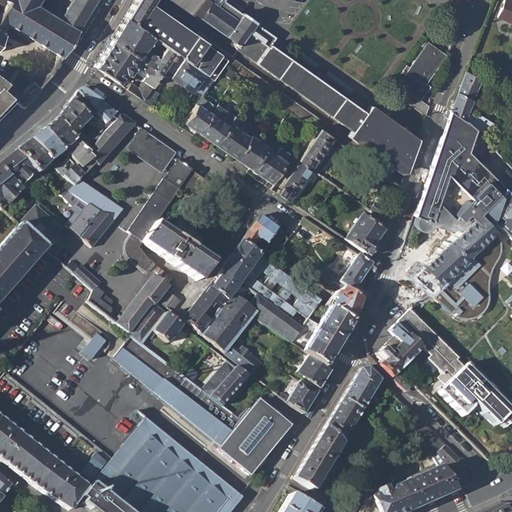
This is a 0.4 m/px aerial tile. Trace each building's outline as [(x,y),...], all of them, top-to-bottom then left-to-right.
[(0,0),(0,34),(1,33),(0,32),(0,28),(3,23),(17,0),(28,0),(35,4),(36,0),(0,0)] [(28,0),(17,0),(3,23),(60,57),(77,30),(58,18),(35,4),(28,0)] [(77,30),(95,0),(69,0),(58,18),(77,30)] [(219,30),(236,43),(234,47),(330,116),(327,121),(398,172),(405,172),(417,138),(369,105),(364,112),(269,45),(268,46),(211,6),(215,0),(134,0),(124,18),(151,37),(166,47),(175,54),(180,58),(184,60),(204,74),(207,76),(213,81),(224,66),(227,61),(203,45),(204,43),(150,5),(152,0),(168,0),(197,20),(200,17),(219,30)] [(215,0),(211,6),(268,46),(269,45),(275,37),(255,23),(255,22),(254,21),(242,13),(242,14),(223,1),(224,0),(215,0)] [(504,0),(497,18),(511,23),(511,1),(507,0),(504,0)] [(164,68),(166,65),(175,54),(166,47),(158,59),(150,55),(147,59),(140,54),(148,43),(148,42),(151,37),(124,18),(111,39),(137,58),(134,63),(146,75),(144,78),(137,88),(136,89),(146,95),(150,88),(164,68)] [(313,23),(305,35),(325,49),(333,37),(313,23)] [(216,35),(234,47),(236,43),(219,30),(216,35)] [(132,65),(134,63),(137,58),(111,39),(94,67),(119,84),(125,76),(128,76),(133,70),(133,69),(132,65)] [(428,42),(409,67),(407,70),(404,68),(394,82),(411,94),(406,102),(426,115),(429,106),(420,99),(428,88),(424,85),(445,55),(428,42)] [(351,50),(343,62),(363,76),(371,64),(351,50)] [(166,65),(164,68),(173,75),(171,78),(191,92),(193,89),(203,95),(213,81),(207,76),(204,74),(184,60),(180,58),(175,54),(166,65)] [(230,57),(227,61),(224,66),(233,72),(237,75),(254,87),(314,128),(316,126),(320,120),(230,57)] [(468,61),(449,111),(464,120),(469,124),(474,130),(478,134),(493,125),(479,115),(473,120),(469,114),(479,106),(471,102),(479,82),(485,85),(488,80),(483,74),(468,61)] [(133,69),(133,70),(144,78),(146,75),(134,63),(132,65),(133,69)] [(0,86),(9,95),(21,106),(43,81),(33,72),(28,79),(15,68),(5,82),(4,81),(0,84),(0,86)] [(0,103),(9,95),(0,86),(0,84),(4,81),(0,77),(0,103)] [(125,89),(142,100),(146,95),(136,89),(137,88),(130,83),(125,89)] [(78,89),(76,92),(93,109),(99,102),(100,100),(86,91),(82,88),(78,89)] [(158,94),(150,88),(146,95),(142,100),(150,105),(158,94)] [(76,92),(67,103),(87,119),(94,112),(93,109),(76,92)] [(214,108),(207,103),(201,98),(183,123),(197,132),(209,114),(211,111),(214,108)] [(94,112),(87,119),(96,126),(100,129),(104,133),(118,117),(114,113),(99,102),(93,109),(94,112)] [(67,103),(54,120),(79,143),(86,135),(80,130),(79,131),(77,130),(87,119),(67,103)] [(197,132),(215,145),(227,126),(234,116),(216,104),(214,108),(211,111),(209,114),(197,132)] [(104,133),(100,129),(96,126),(86,135),(79,143),(89,152),(86,155),(89,158),(94,162),(97,165),(133,124),(122,116),(115,111),(114,113),(118,117),(104,133)] [(458,231),(409,275),(427,291),(464,256),(467,260),(432,296),(451,313),(454,311),(456,314),(454,315),(458,317),(463,318),(470,318),(476,316),(481,312),(485,307),(487,302),(488,277),(493,265),(498,256),(499,251),(498,241),(496,235),(492,231),(489,228),(494,223),(511,241),(511,314),(510,317),(511,318),(511,197),(467,152),(474,130),(469,124),(464,120),(449,111),(413,215),(415,216),(413,221),(413,226),(415,230),(418,232),(422,233),(426,233),(430,231),(433,227),(434,226),(436,225),(438,226),(447,230),(450,230),(451,230),(452,230),(455,228),(458,231)] [(215,145),(233,157),(248,137),(233,127),(239,120),(234,116),(227,126),(215,145)] [(54,120),(41,130),(60,151),(62,149),(80,168),(89,158),(86,155),(89,152),(79,143),(54,120)] [(136,138),(148,147),(149,148),(150,145),(152,146),(156,140),(139,128),(137,131),(138,136),(136,138)] [(319,132),(298,161),(310,169),(332,138),(320,129),(319,132)] [(63,177),(71,186),(78,179),(82,175),(78,171),(73,165),(66,171),(61,166),(68,160),(60,151),(41,130),(29,140),(50,163),(53,166),(63,177)] [(233,157),(249,168),(263,147),(264,146),(249,135),(248,137),(233,157)] [(46,173),(53,166),(50,163),(29,140),(24,143),(24,142),(18,146),(19,147),(14,150),(36,172),(41,177),(48,184),(52,180),(46,173)] [(146,151),(171,168),(176,160),(159,149),(162,144),(156,140),(152,146),(150,145),(149,148),(148,147),(146,151)] [(277,157),(263,147),(249,168),(269,182),(271,179),(276,182),(290,163),(284,160),(288,154),(283,150),(277,157)] [(25,191),(33,183),(28,178),(36,172),(14,150),(0,161),(0,166),(21,188),(25,191)] [(82,175),(94,162),(89,158),(80,168),(78,171),(82,175)] [(126,231),(130,234),(140,241),(153,223),(176,189),(190,170),(176,160),(171,168),(163,179),(162,178),(126,231)] [(288,201),(310,169),(298,161),(276,193),(288,201)] [(6,205),(21,188),(0,166),(0,209),(5,204),(6,205)] [(210,183),(190,170),(176,189),(190,199),(195,192),(201,196),(210,183)] [(33,183),(41,177),(36,172),(28,178),(33,183)] [(58,193),(62,197),(68,190),(71,186),(63,177),(58,182),(63,187),(58,193)] [(86,242),(84,244),(88,247),(89,248),(119,212),(118,209),(78,179),(71,186),(68,190),(79,198),(87,205),(98,212),(77,235),(86,242)] [(87,205),(79,198),(68,190),(62,197),(71,206),(69,208),(73,213),(64,224),(77,235),(98,212),(87,205)] [(335,194),(347,202),(350,198),(339,190),(335,194)] [(220,219),(233,228),(247,209),(227,195),(218,208),(224,212),(220,219)] [(369,211),(372,213),(386,223),(390,214),(374,204),(369,211)] [(34,206),(17,224),(43,247),(60,228),(34,206)] [(375,241),(386,223),(372,213),(367,221),(364,219),(366,216),(364,214),(362,217),(361,217),(344,240),(368,256),(375,246),(373,244),(375,241)] [(257,216),(239,241),(249,249),(257,238),(265,244),(276,230),(257,216)] [(210,261),(153,223),(140,241),(139,242),(196,281),(210,261)] [(0,296),(43,247),(17,224),(0,244),(0,296)] [(144,273),(148,267),(151,263),(146,260),(137,250),(136,247),(139,242),(140,241),(130,234),(124,244),(123,251),(124,256),(128,261),(144,273)] [(239,241),(207,287),(225,300),(229,294),(237,284),(257,255),(249,249),(239,241)] [(79,258),(88,247),(84,244),(75,255),(79,258)] [(288,344),(306,320),(298,314),(283,303),(269,292),(254,281),(249,277),(255,268),(257,255),(237,284),(244,288),(236,299),(229,294),(225,300),(207,287),(180,319),(198,333),(198,334),(223,354),(233,342),(252,319),(288,344)] [(304,306),(312,311),(319,302),(257,255),(255,268),(260,272),(254,281),(269,292),(275,284),(290,294),(283,303),(298,314),(304,306)] [(334,284),(342,289),(358,300),(361,302),(365,293),(354,287),(367,268),(373,274),(375,267),(357,255),(341,279),(324,266),(317,275),(330,285),(333,283),(334,284)] [(65,266),(71,272),(85,284),(91,277),(79,266),(77,267),(70,261),(65,266)] [(151,263),(148,267),(163,279),(166,276),(151,263)] [(151,276),(114,324),(129,336),(139,343),(139,344),(145,337),(150,331),(163,315),(164,313),(163,312),(152,304),(165,287),(151,276)] [(98,282),(91,277),(85,284),(92,289),(94,287),(98,282)] [(101,293),(94,287),(92,289),(86,302),(105,317),(109,312),(108,308),(97,299),(101,293)] [(324,305),(328,308),(350,323),(358,300),(342,289),(338,294),(336,292),(324,305)] [(111,301),(101,293),(97,299),(108,308),(109,307),(111,301)] [(166,308),(171,312),(178,302),(168,293),(160,303),(166,308)] [(288,344),(305,356),(322,368),(350,323),(328,308),(317,326),(306,320),(288,344)] [(405,392),(409,388),(395,373),(420,348),(428,356),(425,359),(440,374),(447,381),(443,385),(436,392),(460,416),(471,405),(493,426),(498,419),(504,426),(511,418),(511,415),(467,370),(461,367),(454,360),(456,359),(411,314),(410,315),(406,311),(405,312),(395,322),(407,334),(406,336),(393,324),(386,330),(393,337),(383,348),(381,348),(376,353),(382,360),(377,365),(405,392)] [(75,312),(68,320),(65,324),(102,354),(107,347),(107,345),(108,344),(108,343),(108,342),(107,341),(104,336),(75,312)] [(166,343),(180,326),(179,325),(178,325),(163,315),(150,331),(154,334),(166,343)] [(150,340),(154,334),(150,331),(145,337),(150,340)] [(139,343),(129,336),(112,357),(122,364),(139,343)] [(223,354),(250,376),(260,364),(233,342),(223,354)] [(286,426),(256,401),(251,402),(237,419),(220,406),(200,391),(139,344),(139,343),(122,364),(119,368),(218,448),(217,450),(247,474),(286,426)] [(327,372),(322,368),(305,356),(294,374),(317,389),(327,372)] [(220,406),(245,377),(226,362),(200,391),(220,406)] [(341,398),(340,400),(359,411),(378,381),(366,368),(358,369),(341,398)] [(435,378),(443,385),(447,381),(440,374),(435,378)] [(0,390),(76,452),(84,443),(1,375),(0,376),(0,390)] [(290,407),(302,414),(315,392),(291,377),(288,381),(294,385),(287,397),(280,393),(277,397),(285,403),(290,407)] [(340,400),(324,426),(340,442),(359,411),(340,400)] [(400,416),(410,426),(417,419),(407,409),(400,416)] [(68,510),(76,499),(86,487),(0,418),(0,460),(37,489),(68,510)] [(99,471),(86,487),(76,499),(78,497),(82,500),(80,502),(91,511),(227,511),(239,497),(142,418),(107,462),(84,443),(76,452),(99,471)] [(407,429),(434,456),(444,447),(417,419),(410,426),(407,429)] [(330,459),(340,442),(324,426),(292,478),(291,479),(310,491),(307,497),(328,511),(345,484),(333,477),(340,465),(330,459)] [(432,458),(439,468),(452,490),(457,488),(466,484),(468,471),(444,447),(434,456),(432,458)] [(439,468),(395,487),(405,511),(452,490),(439,468)] [(0,498),(0,497),(0,496),(10,485),(0,476),(0,498)] [(344,511),(402,511),(405,511),(395,487),(384,492),(381,488),(370,492),(356,511),(350,511),(348,507),(344,511)] [(287,495),(276,511),(313,511),(314,511),(287,495)] [(340,508),(342,511),(344,511),(348,507),(345,501),(340,508)] [(511,511),(511,506),(507,510),(501,502),(499,502),(498,502),(476,511),(511,511)]
